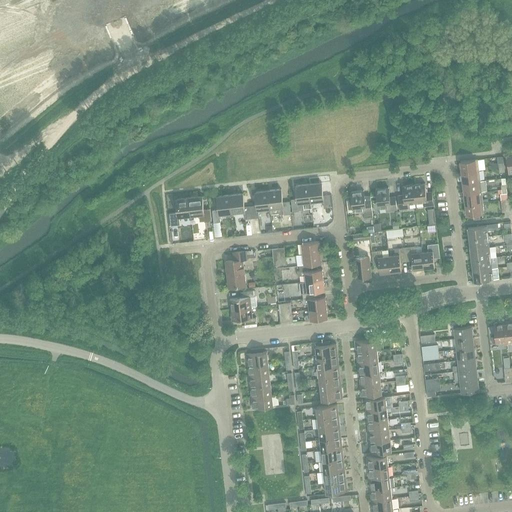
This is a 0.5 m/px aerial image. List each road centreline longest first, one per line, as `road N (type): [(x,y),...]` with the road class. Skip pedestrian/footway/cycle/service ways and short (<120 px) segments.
road 1 (track): [(23,179),(108,82),(270,0)]
road 2 (residential): [(459,273),(441,168),(341,178),(334,186),(339,230)]
road 3 (unclassified): [(218,410),(101,360),(0,338)]
road 4 (residential): [(434,511),(408,311)]
road 5 (residential): [(363,511),(343,325)]
road 6 (residential): [(339,230),(205,245)]
road 7 (residential): [(343,325),(217,337)]
